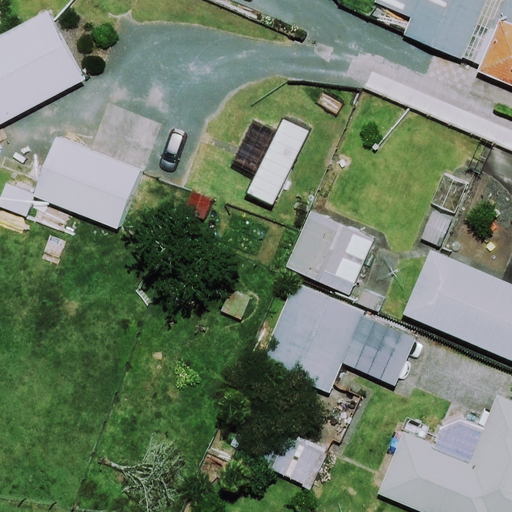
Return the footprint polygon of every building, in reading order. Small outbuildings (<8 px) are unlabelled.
[(511,0),(378,0),(377,4),(416,21),(408,39),(511,85),(511,0)] [(0,128),(92,79),(57,12),(0,41),(0,128)] [(152,175),(63,139),(40,197),(129,233),(152,175)] [(381,241),(316,213),(292,269),(358,297),(381,241)] [(511,283),(438,251),(409,316),(511,360),(511,283)] [(368,316),(299,287),(269,357),(338,386),(368,316)] [(511,511),(511,412),(500,407),(477,463),(412,435),(387,495),(426,511),(511,511)] [(335,452),(276,425),(258,465),(318,491),(335,452)]
